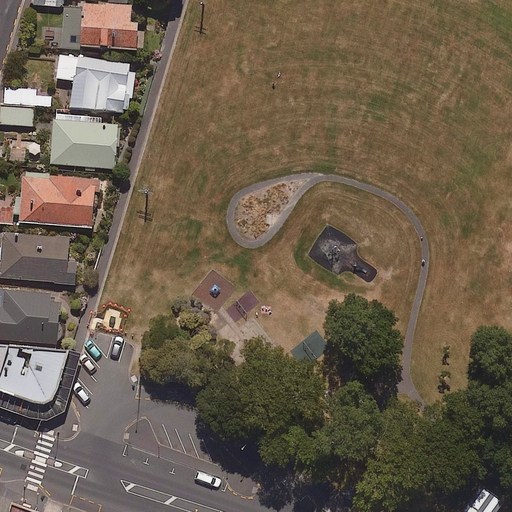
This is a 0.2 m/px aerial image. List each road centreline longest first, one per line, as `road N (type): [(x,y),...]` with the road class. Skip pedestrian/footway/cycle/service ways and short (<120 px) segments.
road 1 (tertiary): [(0,426),(257,511)]
road 2 (tertiary): [(129,511),(0,463)]
